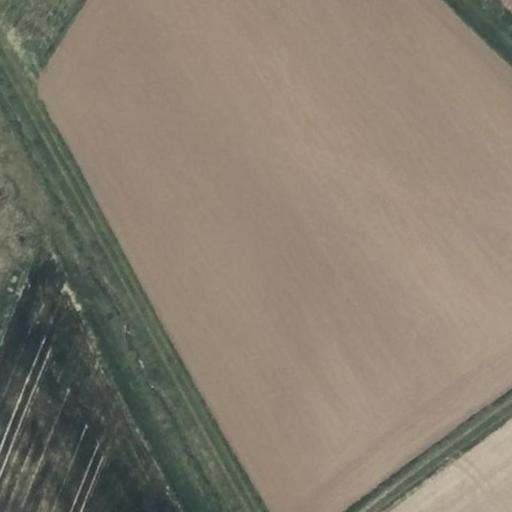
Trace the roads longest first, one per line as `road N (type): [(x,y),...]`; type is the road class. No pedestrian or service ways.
road 1 (track): [(203,511),(0,146)]
road 2 (track): [(378,511),(511,412)]
